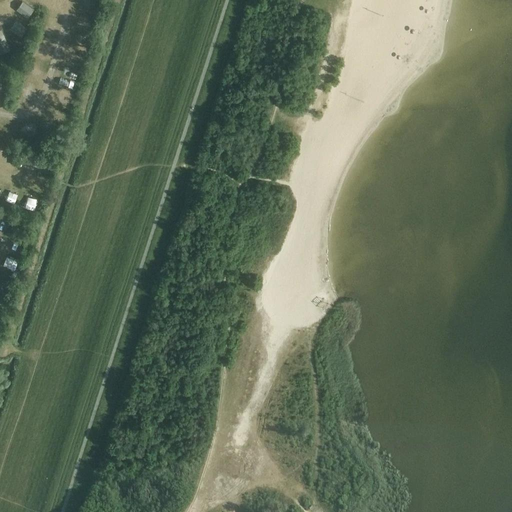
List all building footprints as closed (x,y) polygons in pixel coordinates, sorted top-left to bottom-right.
[(73,35),(72,43),(86,44),(86,36),(73,35)] [(67,58),(74,61),(76,55),(69,53),(67,58)] [(0,213),(0,224),(6,226),(8,216),(0,213)] [(21,254),(24,242),(12,239),(9,251),(21,254)] [(8,257),(5,264),(13,268),(16,261),(8,257)]
